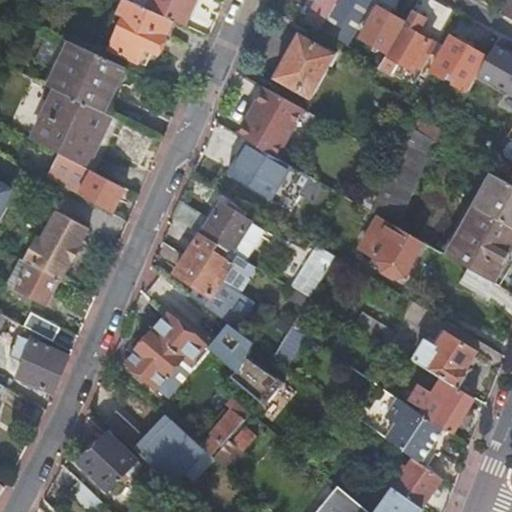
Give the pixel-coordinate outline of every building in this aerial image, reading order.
[(133,2),(128,0),(126,0),(119,15),(126,18),(112,50),(146,66),(153,51),(159,54),(174,21),(133,2)] [(134,0),(133,2),(174,21),(186,26),(197,0),(134,0)] [(319,0),(320,0),(307,25),(321,33),(339,0),(319,0)] [(404,28),(406,24),(380,9),(378,11),(371,7),(372,5),(362,0),(344,0),(326,31),(349,44),(362,24),(369,28),(362,40),(388,55),(399,37),(404,28)] [(511,0),(507,0),(499,15),(511,22),(511,0)] [(384,62),(381,67),(393,74),(399,63),(414,71),(416,68),(419,62),(426,66),(438,47),(431,43),(431,42),(419,35),(428,20),(413,12),(406,24),(404,28),(399,37),(388,55),(384,62)] [(336,56),(300,35),(275,81),(312,101),(336,56)] [(441,59),(433,72),(435,73),(468,92),(488,58),(453,38),(447,48),(444,46),(438,57),(441,59)] [(128,68),(72,43),(51,88),(58,91),(106,113),(128,68)] [(444,46),(440,43),(438,47),(426,66),(423,72),(415,86),(424,92),(435,73),(433,72),(441,59),(438,57),(444,46)] [(479,77),(501,89),(511,95),(511,56),(496,47),(479,77)] [(152,69),(159,54),(153,51),(146,66),(152,69)] [(416,68),(423,72),(426,66),(419,62),(416,68)] [(58,91),(33,140),(60,154),(88,169),(112,116),(106,113),(58,91)] [(244,137),(243,138),(245,139),(277,158),(304,110),(269,91),(267,94),(264,93),(258,104),(261,106),(250,126),(246,124),(240,135),(244,137)] [(121,120),(112,116),(88,169),(97,173),(121,120)] [(417,119),(412,129),(437,143),(440,145),(446,135),(417,119)] [(412,129),(393,161),(419,176),(437,143),(412,129)] [(277,158),(245,139),(235,155),(239,157),(228,175),(270,200),(279,186),(289,192),(301,172),(277,158)] [(511,143),(508,145),(503,153),(504,159),(511,163),(511,143)] [(60,154),(47,178),(112,214),(126,189),(97,173),(88,169),(60,154)] [(393,161),(366,209),(380,218),(391,224),(419,176),(393,161)] [(511,185),(494,175),(475,208),(511,228),(511,185)] [(0,219),(16,191),(0,181),(0,219)] [(289,192),(279,186),(270,200),(280,206),(289,192)] [(181,203),(174,218),(202,235),(221,246),(229,251),(236,255),(254,225),(247,220),(237,214),(223,206),(210,227),(206,224),(209,220),(181,203)] [(511,228),(475,208),(447,257),(469,269),(495,284),(511,254),(511,228)] [(237,214),(247,220),(249,216),(240,210),(237,214)] [(37,238),(24,262),(31,265),(60,280),(61,281),(71,262),(74,263),(81,249),(78,248),(88,229),(56,212),(41,241),(37,238)] [(391,224),(380,218),(362,250),(383,262),(382,265),(386,274),(396,281),(405,278),(425,243),(391,224)] [(254,225),(236,255),(249,263),(267,233),(254,225)] [(202,235),(187,259),(241,295),(243,296),(252,282),(250,281),(258,269),(249,263),(236,255),(229,251),(221,246),(202,235)] [(338,257),(321,247),(294,290),(311,301),(338,257)] [(206,307),(224,320),(241,295),(187,259),(176,276),(197,290),(212,299),(206,307)] [(17,289),(31,265),(24,262),(21,260),(7,284),(17,289)] [(60,280),(31,265),(17,289),(47,305),(60,280)] [(469,269),(459,285),(486,300),(495,305),(511,319),(511,293),(495,284),(469,269)] [(212,299),(197,290),(192,297),(206,307),(212,299)] [(241,295),(224,320),(230,324),(239,330),(256,305),(243,296),(241,295)] [(311,301),(293,329),(307,338),(324,308),(311,301)] [(32,312),(24,327),(53,342),(61,328),(32,312)] [(128,364),(133,368),(170,400),(192,374),(181,365),(184,361),(190,366),(207,346),(170,315),(128,364)] [(363,316),(355,328),(380,343),(387,331),(363,316)] [(293,329),(282,322),(277,329),(289,335),(293,329)] [(239,330),(230,324),(211,349),(237,372),(232,378),(267,407),(286,384),(249,357),(256,343),(239,330)] [(289,335),(275,358),(289,367),(307,338),(293,329),(289,335)] [(440,378),(444,381),(459,390),(468,376),(465,374),(477,355),(446,336),(436,352),(425,346),(415,363),(420,366),(433,374),(440,378)] [(18,378),(53,393),(54,393),(69,358),(20,337),(11,357),(24,364),(18,378)] [(184,361),(181,365),(192,374),(195,370),(190,366),(184,361)] [(411,361),(400,379),(408,385),(420,366),(415,363),(411,361)] [(420,366),(408,385),(421,393),(433,374),(420,366)] [(433,374),(421,393),(428,397),(440,378),(433,374)] [(422,415),(446,431),(454,436),(476,400),(459,390),(444,381),(422,415)] [(398,425),(389,440),(416,459),(424,465),(446,431),(422,415),(399,400),(387,418),(398,425)] [(237,406),(234,410),(242,417),(246,413),(237,406)] [(223,444),(225,446),(230,441),(249,417),(246,413),(242,417),(234,410),(203,447),(212,455),(223,444)] [(106,423),(112,428),(123,416),(118,411),(106,423)] [(163,477),(183,497),(195,484),(184,474),(206,451),(167,415),(149,433),(156,439),(152,443),(146,437),(135,448),(128,441),(139,430),(123,416),(112,428),(151,465),(163,477)] [(233,444),(244,454),(257,440),(246,430),(233,444)] [(110,493),(120,482),(127,475),(131,478),(143,466),(110,435),(81,466),(110,493)] [(225,446),(215,459),(231,473),(246,456),(244,454),(233,444),(230,441),(225,446)] [(405,474),(396,486),(423,508),(444,480),(424,465),(416,459),(409,468),(405,465),(401,471),(405,474)] [(163,477),(151,465),(143,473),(155,485),(163,477)] [(127,475),(120,482),(124,485),(131,478),(127,475)] [(102,511),(107,508),(81,483),(71,494),(89,511),(102,511)] [(396,486),(378,511),(424,511),(426,510),(423,508),(396,486)] [(369,511),(340,487),(318,511),(369,511)]
